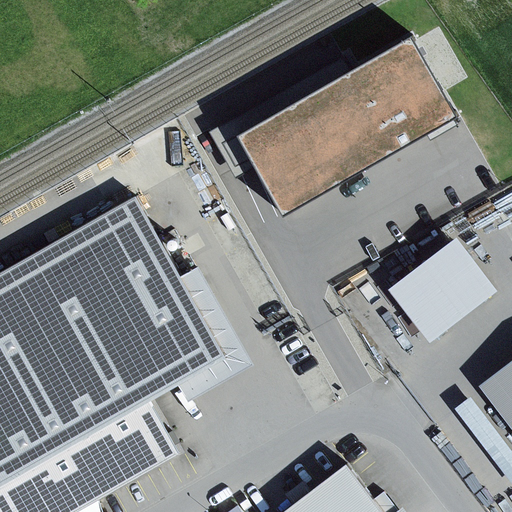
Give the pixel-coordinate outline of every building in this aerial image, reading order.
[(344,54),(211,129),(238,176),(266,161),(293,209),(461,115),(417,37),(354,72),(344,54)] [(183,276),(140,197),(0,274),(0,486),(153,402),(183,385),(230,359),(183,276)] [(451,202),(424,218),(429,227),(457,212),(451,202)] [(419,220),(393,235),(399,245),(425,231),(419,220)] [(462,236),(391,290),(432,343),(503,288),(462,236)] [(175,250),(176,251),(178,251),(180,250),(181,249),(182,247),(183,245),(182,243),(181,242),(180,241),(178,240),(177,240),(175,240),(173,241),(172,242),(171,244),(171,246),(172,248),(173,249),(175,250)] [(201,266),(183,276),(230,359),(183,385),(191,400),(257,364),(201,266)] [(511,366),(484,388),(511,423),(511,366)] [(511,448),(474,398),(458,410),(511,480),(511,448)] [(153,402),(0,486),(0,511),(77,511),(182,454),(153,402)] [(388,511),(351,464),(289,511),(388,511)]
